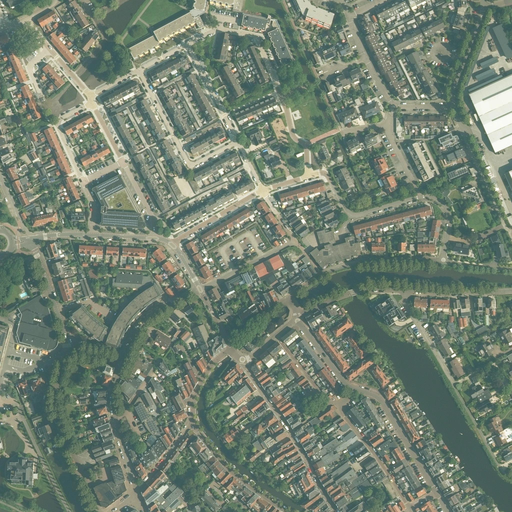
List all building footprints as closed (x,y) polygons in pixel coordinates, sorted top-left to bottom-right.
[(6,0),(10,9),(29,0),(6,0)] [(63,8),(68,5),(70,8),(69,9),(71,12),(79,7),(78,5),(77,5),(75,1),(73,2),(71,0),(70,0),(56,8),(60,15),(63,13),(62,11),(64,10),(63,8)] [(194,0),(193,10),(204,12),(206,0),(194,0)] [(233,10),(239,11),(241,0),(210,0),(210,3),(233,7),(233,10)] [(290,0),(297,13),(298,12),(298,13),(301,11),(302,15),(306,17),(305,19),(305,21),(328,30),(329,30),(335,15),(330,13),(330,12),(327,11),(327,12),(318,9),(318,7),(316,6),(315,7),(311,6),(310,2),(311,2),(309,0),(290,0)] [(403,0),(401,0),(399,2),(404,12),(409,9),(408,6),(407,7),(403,0)] [(415,3),(413,0),(407,0),(408,1),(407,2),(411,8),(416,6),(415,3)] [(404,12),(399,2),(394,4),(399,14),(404,12)] [(466,2),(453,3),(455,7),(457,7),(457,8),(458,8),(457,11),(464,12),(465,8),(466,8),(466,2)] [(399,14),(394,4),(389,6),(394,16),(399,14)] [(394,16),(389,6),(385,8),(389,16),(390,19),(390,18),(394,16)] [(81,11),(79,7),(71,12),(70,12),(73,18),(76,17),(83,13),(82,11),(81,11)] [(389,16),(385,8),(380,11),(384,18),(385,21),(390,19),(389,16)] [(54,11),(48,14),(52,21),(58,18),(54,11)] [(384,18),(380,11),(376,13),(379,21),(384,18)] [(453,15),(451,19),(463,23),(465,17),(464,17),(464,12),(457,11),(457,14),(456,14),(455,16),(453,15)] [(85,17),(82,13),(83,13),(76,17),(79,23),(86,19),(85,17)] [(191,13),(185,15),(190,26),(195,23),(198,28),(204,25),(198,14),(195,13),(192,15),(191,13)] [(48,14),(43,18),(47,24),(52,21),(48,14)] [(185,15),(180,18),(185,28),(190,26),(185,15)] [(267,24),(269,25),(271,19),(267,19),(267,20),(244,15),(241,27),(265,32),(267,24)] [(362,23),(360,24),(362,29),(372,24),(371,22),(369,23),(365,17),(360,19),(362,23)] [(42,28),(47,24),(43,18),(37,21),(42,28)] [(180,18),(174,21),(180,31),(185,28),(180,18)] [(87,22),(86,19),(79,23),(83,29),(90,24),(89,23),(88,23),(87,22)] [(451,19),(451,23),(453,24),(452,25),(453,26),(452,29),(454,29),(453,33),(458,34),(459,31),(460,28),(461,28),(463,23),(451,19)] [(269,33),(268,34),(269,38),(271,37),(271,39),(270,39),(272,43),(273,43),(274,44),(273,45),(274,49),(276,48),(276,50),(275,50),(277,54),(278,54),(279,55),(277,56),(279,60),(280,59),(281,61),(280,61),(282,65),(283,65),(284,66),(288,65),(293,62),(278,29),(280,28),(276,20),(273,20),(272,23),(272,25),(273,28),(274,31),(273,31),(269,33)] [(441,20),(436,22),(440,30),(445,28),(441,20)] [(174,21),(169,24),(174,34),(180,31),(174,21)] [(436,22),(431,25),(435,33),(440,30),(436,22)] [(169,24),(164,27),(169,37),(174,34),(169,24)] [(372,24),(362,29),(365,35),(367,34),(368,36),(368,37),(372,35),(374,34),(372,31),(375,30),(373,26),(372,24)] [(431,25),(426,27),(430,35),(435,33),(431,25)] [(341,26),(336,29),(338,35),(344,32),(344,31),(343,30),(341,26)] [(164,27),(158,30),(164,40),(169,37),(164,27)] [(426,27),(421,30),(425,37),(430,35),(426,27)] [(99,36),(96,34),(97,33),(95,29),(89,33),(87,36),(88,37),(92,40),(94,42),(99,36)] [(153,33),(154,35),(158,43),(159,42),(164,40),(158,30),(153,33)] [(301,30),(300,31),(304,40),(308,38),(306,32),(301,30)] [(419,30),(415,33),(419,41),(423,38),(419,30)] [(414,31),(409,33),(410,35),(414,43),(419,41),(415,33),(414,31)] [(48,38),(52,42),(57,38),(53,33),(48,38)] [(59,40),(61,37),(62,38),(64,36),(62,33),(60,36),(57,38),(52,42),(56,47),(61,42),(59,40)] [(409,33),(405,35),(406,37),(410,45),(414,43),(410,35),(409,33)] [(7,35),(1,37),(4,45),(9,42),(7,35)] [(154,35),(149,38),(155,48),(160,45),(159,42),(158,43),(154,35)] [(368,36),(364,38),(365,41),(364,41),(365,44),(377,38),(376,36),(373,37),(372,35),(368,37),(368,36)] [(92,40),(88,37),(84,42),(90,47),(94,42),(92,40)] [(406,37),(401,39),(405,47),(410,45),(406,37)] [(149,38),(144,41),(149,51),(155,48),(149,38)] [(377,38),(365,44),(367,46),(368,45),(369,48),(376,44),(375,41),(378,40),(377,38)] [(395,39),(389,42),(391,45),(392,44),(396,52),(400,50),(396,42),(395,39)] [(401,39),(396,42),(400,50),(405,47),(401,39)] [(144,41),(139,44),(144,54),(149,51),(144,41)] [(56,47),(59,51),(65,47),(61,42),(56,47)] [(90,47),(84,42),(80,47),(85,52),(90,47)] [(347,42),(342,44),(343,46),(347,55),(350,54),(350,53),(352,52),(347,42)] [(139,44),(133,47),(139,57),(144,54),(139,44)] [(336,46),(334,46),(335,48),(336,52),(337,54),(340,53),(342,57),(344,56),(347,55),(343,46),(342,44),(338,46),(338,47),(337,48),(336,46)] [(376,44),(369,48),(370,50),(369,50),(370,52),(381,47),(380,45),(378,46),(376,44)] [(245,50),(247,55),(255,52),(254,48),(255,47),(255,46),(245,50)] [(327,50),(330,59),(333,58),(333,57),(335,56),(337,54),(336,52),(335,48),(334,46),(331,47),(331,48),(327,50)] [(59,51),(63,56),(69,51),(65,47),(59,51)] [(134,60),(139,57),(133,47),(128,49),(134,60)] [(381,47),(370,52),(371,55),(372,54),(373,57),(381,53),(382,53),(384,52),(383,49),(382,47),(381,47)] [(10,50),(7,51),(9,57),(16,54),(14,48),(12,49),(10,50)] [(326,48),(318,52),(321,58),(324,57),(325,61),(327,60),(330,59),(327,50),(326,48)] [(63,56),(67,60),(72,55),(69,51),(63,56)] [(257,55),(255,52),(247,55),(246,56),(246,57),(247,58),(246,58),(247,59),(247,60),(248,60),(248,61),(249,60),(259,56),(258,54),(257,55)] [(315,54),(310,56),(315,65),(320,63),(318,60),(321,58),(318,52),(315,53),(315,54)] [(408,56),(405,57),(408,62),(410,61),(418,57),(416,52),(408,56)] [(381,53),(373,57),(375,59),(373,60),(375,62),(386,56),(385,54),(382,56),(381,53)] [(16,54),(9,57),(12,62),(18,59),(16,54)] [(76,60),(72,55),(67,60),(71,65),(76,60)] [(249,60),(252,65),(260,62),(258,58),(260,57),(259,56),(249,60)] [(386,56),(375,62),(376,64),(377,64),(378,66),(386,62),(388,61),(387,58),(386,56)] [(183,57),(178,60),(181,67),(182,67),(183,69),(185,68),(183,66),(187,64),(190,63),(188,58),(185,60),(183,57)] [(418,57),(410,61),(412,65),(420,61),(418,57)] [(11,67),(8,68),(8,70),(11,69),(14,68),(21,65),(18,59),(12,62),(13,66),(11,67)] [(178,60),(172,63),(176,70),(181,67),(178,60)] [(420,61),(412,65),(415,70),(423,66),(420,61)] [(252,65),(254,70),(263,66),(263,64),(261,65),(260,62),(252,65)] [(379,68),(378,69),(379,71),(390,65),(389,63),(387,65),(386,62),(378,66),(379,68)] [(172,63),(167,65),(171,73),(176,70),(172,63)] [(21,65),(14,68),(16,73),(23,70),(21,65)] [(40,77),(38,78),(40,80),(42,79),(44,77),(46,74),(52,69),(48,65),(42,70),(45,72),(42,74),(40,77)] [(167,65),(161,68),(165,76),(171,73),(167,65)] [(221,74),(222,75),(231,70),(229,65),(221,69),(223,73),(221,74)] [(390,65),(379,71),(380,73),(381,73),(383,75),(384,74),(390,71),(389,69),(391,68),(390,65)] [(254,70),(256,75),(264,71),(263,68),(264,67),(263,66),(254,70)] [(423,66),(415,70),(417,75),(418,74),(425,71),(425,70),(423,66)] [(161,68),(156,71),(160,79),(161,80),(166,78),(165,76),(161,68)] [(52,69),(46,74),(50,79),(56,74),(52,69)] [(358,79),(359,81),(359,82),(364,80),(359,69),(357,70),(357,69),(354,70),(358,79)] [(17,76),(15,77),(16,79),(18,78),(21,77),(25,75),(23,70),(16,73),(17,76)] [(224,76),(226,79),(234,75),(231,70),(222,75),(223,77),(224,76)] [(348,78),(350,84),(353,82),(354,83),(359,81),(358,79),(354,70),(351,72),(349,73),(351,77),(348,78)] [(390,71),(384,74),(385,77),(384,77),(385,79),(396,74),(395,72),(393,73),(392,70),(390,71)] [(417,75),(415,75),(418,80),(420,79),(429,74),(426,70),(425,70),(425,71),(418,74),(417,75)] [(150,79),(149,79),(150,81),(151,83),(154,82),(160,79),(156,71),(150,74),(152,78),(151,78),(150,79)] [(256,75),(258,80),(268,76),(267,74),(266,75),(264,71),(256,75)] [(53,82),(48,86),(49,88),(60,78),(56,74),(50,79),(53,82)] [(396,74),(385,79),(386,82),(387,81),(388,83),(396,80),(395,77),(397,76),(396,74)] [(420,79),(418,80),(420,84),(423,83),(431,79),(429,74),(420,79)] [(495,154),(511,145),(511,74),(468,94),(495,154)] [(18,78),(16,79),(16,81),(19,80),(21,84),(27,81),(25,75),(21,77),(18,78)] [(193,75),(186,78),(189,84),(196,80),(193,75)] [(226,83),(227,85),(236,80),(234,75),(226,79),(228,82),(226,83)] [(267,78),(268,77),(268,76),(258,80),(260,85),(268,81),(267,78)] [(350,84),(348,78),(345,79),(344,76),(342,77),(341,76),(338,77),(342,86),(343,88),(348,86),(348,85),(350,84)] [(338,90),(343,88),(342,86),(338,77),(335,79),(336,79),(334,80),(335,83),(332,85),(335,90),(335,91),(336,93),(337,95),(340,93),(338,90)] [(60,78),(49,88),(51,90),(54,88),(56,91),(59,89),(65,84),(60,78)] [(431,79),(423,83),(425,88),(433,84),(431,79)] [(196,80),(189,84),(192,90),(199,86),(196,80)] [(229,85),(231,89),(239,84),(236,80),(227,85),(228,86),(229,85)] [(390,86),(388,86),(390,89),(401,83),(403,82),(402,80),(397,82),(396,80),(388,83),(390,86)] [(136,83),(135,82),(129,85),(133,93),(134,92),(135,94),(137,93),(136,91),(139,89),(138,86),(139,85),(137,82),(136,83)] [(335,90),(332,85),(330,86),(328,82),(323,85),(327,94),(332,92),(332,93),(335,91),(335,90)] [(401,83),(390,89),(391,91),(392,90),(393,93),(394,92),(401,89),(399,86),(402,85),(401,83)] [(231,93),(232,94),(241,89),(239,84),(231,89),(233,92),(231,93)] [(433,84),(425,88),(427,92),(435,88),(433,84)] [(23,94),(30,91),(27,85),(21,88),(22,92),(17,94),(17,96),(20,95),(21,95),(23,94)] [(133,93),(129,85),(124,88),(128,96),(133,93)] [(192,90),(190,90),(193,96),(194,95),(202,91),(199,86),(192,90)] [(401,89),(394,92),(397,97),(399,96),(401,99),(404,97),(403,94),(404,94),(403,90),(405,89),(404,87),(401,89)] [(128,96),(124,88),(118,91),(122,98),(128,96)] [(435,88),(427,92),(429,97),(430,97),(431,99),(437,96),(436,94),(437,93),(438,93),(435,88)] [(236,98),(244,94),(241,89),(232,94),(233,96),(234,95),(236,98)] [(170,95),(171,94),(170,92),(169,93),(167,90),(160,93),(163,99),(170,95)] [(23,94),(25,99),(32,96),(30,91),(23,94)] [(122,98),(118,91),(113,94),(117,101),(122,98)] [(202,91),(194,95),(197,101),(204,97),(205,97),(204,95),(202,91)] [(107,97),(111,104),(117,101),(113,94),(107,97)] [(173,101),(170,95),(163,99),(166,104),(172,101),(173,101)] [(25,99),(28,104),(35,101),(32,96),(25,99)] [(111,104),(107,97),(102,100),(106,107),(111,104)] [(204,97),(197,101),(200,106),(204,104),(208,102),(205,97),(204,97)] [(274,97),(269,99),(272,107),(277,105),(274,97)] [(369,106),(373,115),(380,111),(378,107),(381,105),(376,97),(370,100),(371,101),(367,102),(368,104),(369,106)] [(269,99),(264,101),(267,110),(272,107),(269,99)] [(361,103),(359,99),(354,101),(356,104),(357,106),(359,112),(362,111),(365,118),(373,115),(369,106),(368,104),(364,106),(363,103),(360,104),(360,103),(361,103)] [(142,109),(148,105),(145,100),(139,103),(142,109)] [(28,104),(30,110),(37,107),(35,101),(28,104)] [(175,106),(176,106),(173,101),(172,101),(166,104),(169,109),(175,106)] [(264,101),(259,104),(263,112),(267,110),(264,101)] [(204,104),(200,106),(203,112),(204,111),(211,108),(208,102),(204,104)] [(259,104),(254,106),(258,114),(263,112),(259,104)] [(349,107),(350,108),(346,110),(347,112),(351,121),(359,118),(357,113),(359,112),(357,106),(356,104),(349,107)] [(148,105),(142,109),(144,114),(151,111),(148,105)] [(175,106),(169,109),(172,115),(178,111),(180,111),(179,108),(177,109),(176,106),(175,106)] [(258,114),(254,106),(249,108),(253,116),(256,115),(256,116),(258,116),(258,114)] [(32,113),(30,114),(26,115),(27,118),(30,116),(33,115),(39,112),(37,107),(30,110),(32,113)] [(204,111),(203,112),(204,113),(206,117),(214,113),(211,108),(204,111)] [(249,108),(244,110),(248,118),(253,116),(249,108)] [(244,110),(239,112),(243,120),(248,118),(244,110)] [(147,120),(154,116),(151,111),(144,114),(147,120)] [(181,117),(178,111),(172,115),(175,120),(181,117)] [(42,117),(39,112),(33,115),(35,121),(42,117)] [(239,112),(234,115),(238,123),(243,120),(239,112)] [(347,112),(347,113),(344,114),(343,112),(336,115),(339,121),(342,120),(344,124),(351,121),(347,112)] [(206,117),(204,118),(207,125),(213,122),(212,121),(217,119),(214,113),(206,117)] [(123,116),(120,117),(119,114),(112,117),(115,123),(121,120),(122,120),(124,118),(123,116)] [(90,115),(85,118),(88,124),(91,123),(93,126),(94,128),(96,127),(90,115)] [(154,116),(147,120),(150,125),(157,122),(154,116)] [(183,120),(181,117),(175,120),(177,126),(184,122),(186,121),(187,121),(185,119),(183,120)] [(446,119),(446,117),(442,117),(442,129),(444,129),(444,126),(447,126),(452,124),(450,119),(447,119),(446,119)] [(85,118),(80,121),(83,127),(84,127),(88,124),(85,118)] [(124,125),(122,120),(121,120),(115,123),(118,128),(124,125)] [(80,121),(74,123),(78,130),(81,128),(82,132),(83,131),(84,134),(86,133),(85,130),(83,127),(80,121)] [(189,126),(186,121),(184,122),(177,126),(180,131),(187,127),(189,126)] [(157,122),(150,125),(153,130),(160,127),(157,122)] [(74,123),(69,126),(73,133),(78,130),(74,123)] [(121,134),(127,130),(124,125),(118,128),(121,134)] [(69,126),(64,129),(67,136),(73,133),(69,126)] [(160,127),(153,130),(156,136),(163,132),(160,127)] [(189,131),(187,127),(180,131),(183,136),(187,134),(188,135),(193,133),(191,129),(189,131)] [(43,136),(40,137),(41,140),(44,138),(47,137),(54,134),(52,128),(44,131),(46,135),(43,136)] [(216,132),(215,132),(216,133),(216,134),(219,140),(225,137),(224,134),(225,133),(223,130),(222,128),(216,132)] [(262,143),(261,139),(262,138),(263,137),(262,135),(261,135),(260,135),(257,129),(249,133),(252,140),(253,139),(256,146),(262,143)] [(127,130),(121,134),(123,139),(130,136),(127,130)] [(163,132),(156,136),(159,141),(166,138),(163,132)] [(44,138),(41,140),(42,142),(45,141),(48,140),(49,143),(57,139),(54,134),(47,137),(44,138)] [(205,139),(209,146),(214,143),(211,136),(210,134),(208,135),(209,137),(205,139)] [(211,136),(214,143),(219,140),(216,134),(211,136)] [(368,135),(373,146),(382,141),(378,135),(374,137),(373,134),(371,135),(370,134),(368,135)] [(365,149),(365,150),(373,146),(368,135),(365,137),(363,138),(365,142),(362,143),(365,149)] [(442,144),(443,147),(447,145),(448,147),(449,147),(450,147),(455,145),(454,144),(459,142),(457,137),(453,139),(451,135),(439,140),(441,144),(442,144)] [(130,136),(123,139),(126,144),(133,141),(130,136)] [(355,149),(356,151),(361,148),(362,150),(365,149),(362,143),(359,144),(356,138),(354,139),(351,140),(355,149)] [(48,147),(45,148),(46,151),(49,150),(52,148),(59,145),(57,139),(49,143),(46,144),(48,147)] [(204,140),(200,142),(203,149),(204,149),(209,146),(205,139),(204,140)] [(163,149),(170,146),(167,140),(160,144),(163,149)] [(355,149),(351,140),(348,142),(346,143),(348,147),(345,148),(349,154),(353,152),(353,153),(355,152),(355,151),(356,151),(355,149)] [(133,141),(126,144),(129,150),(136,146),(133,141)] [(200,142),(195,145),(198,152),(203,149),(200,142)] [(92,144),(93,147),(99,159),(100,158),(105,156),(101,149),(99,150),(98,148),(97,148),(95,143),(92,144)] [(194,143),(188,146),(193,155),(198,152),(195,145),(194,143)] [(409,153),(419,148),(419,147),(418,145),(417,143),(408,147),(407,148),(408,149),(409,152),(409,153)] [(11,154),(9,150),(11,150),(9,144),(7,145),(0,147),(0,151),(1,153),(0,152),(0,156),(1,157),(1,158),(2,158),(11,154)] [(52,148),(49,150),(50,152),(53,151),(54,154),(62,151),(59,145),(52,148)] [(323,161),(329,158),(324,145),(318,148),(323,161)] [(107,146),(101,149),(105,156),(110,153),(107,146)] [(129,150),(132,155),(139,152),(136,146),(129,150)] [(170,146),(163,149),(166,155),(173,151),(170,146)] [(93,150),(90,151),(91,154),(91,155),(94,161),(99,159),(93,147),(92,147),(93,150)] [(412,157),(422,153),(421,152),(420,150),(419,148),(409,153),(410,154),(412,157)] [(38,159),(34,152),(36,151),(34,149),(27,153),(32,162),(38,159)] [(462,158),(465,156),(463,151),(460,153),(459,151),(459,150),(454,152),(455,153),(447,156),(448,158),(445,159),(448,164),(456,161),(455,160),(457,159),(458,160),(462,158)] [(62,151),(54,154),(57,160),(64,156),(62,151)] [(173,151),(166,155),(169,160),(175,157),(173,151)] [(84,158),(80,160),(84,167),(89,164),(86,157),(84,155),(83,152),(81,153),(84,158)] [(268,152),(263,154),(265,159),(266,159),(268,162),(270,162),(273,168),(282,164),(279,157),(275,159),(273,156),(270,157),(268,152)] [(2,158),(2,159),(1,159),(3,164),(5,163),(7,166),(16,160),(15,158),(14,159),(13,158),(11,153),(11,154),(2,158)] [(236,153),(230,156),(234,163),(240,160),(236,153)] [(414,162),(424,157),(423,155),(422,153),(412,157),(413,159),(414,162)] [(140,154),(133,158),(136,163),(143,160),(140,154)] [(86,157),(89,164),(94,161),(91,155),(86,157)] [(54,161),(51,162),(52,165),(55,164),(58,163),(59,165),(67,162),(64,156),(57,160),(54,161)] [(229,166),(228,166),(229,167),(232,166),(231,164),(234,163),(230,156),(225,159),(229,166)] [(378,156),(372,159),(373,161),(372,162),(375,168),(386,163),(383,159),(382,157),(379,158),(378,156)] [(175,157),(169,160),(172,165),(178,162),(175,157)] [(417,167),(426,162),(425,159),(424,157),(414,162),(415,164),(416,167),(417,167)] [(226,167),(228,166),(229,166),(225,159),(220,161),(223,168),(224,170),(227,169),(226,167)] [(143,160),(136,163),(139,169),(146,165),(143,160)] [(218,171),(223,168),(220,161),(214,164),(218,171)] [(67,162),(59,165),(62,171),(69,168),(67,162)] [(175,171),(181,167),(178,162),(172,165),(175,171)] [(419,172),(429,167),(428,164),(426,162),(417,167),(418,169),(419,172)] [(386,163),(375,168),(379,176),(389,171),(387,168),(388,168),(386,163)] [(218,171),(214,164),(209,167),(212,174),(214,177),(219,174),(218,171)] [(14,170),(13,168),(6,171),(8,176),(20,171),(22,170),(27,168),(25,165),(20,167),(20,168),(19,169),(19,168),(14,170)] [(146,165),(139,169),(142,174),(148,171),(146,165)] [(468,172),(466,166),(447,174),(450,180),(468,172)] [(181,167),(175,171),(177,176),(184,173),(181,167)] [(203,170),(207,177),(212,174),(209,167),(204,170),(203,170)] [(421,177),(431,172),(430,169),(429,167),(419,172),(420,174),(421,177)] [(69,168),(62,171),(65,177),(72,174),(69,168)] [(349,177),(345,168),(341,170),(341,169),(340,169),(339,169),(339,170),(339,171),(336,173),(338,178),(337,179),(336,180),(337,182),(338,182),(340,181),(342,181),(347,178),(349,177)] [(20,171),(8,176),(11,182),(18,179),(18,178),(17,175),(23,172),(22,170),(20,171)] [(207,177),(203,170),(198,173),(202,180),(204,179),(207,177)] [(148,171),(142,174),(145,179),(151,176),(153,175),(152,173),(150,174),(148,171)] [(424,182),(434,177),(432,174),(431,172),(421,177),(423,179),(424,182)] [(202,180),(198,173),(193,176),(193,177),(195,179),(196,182),(196,183),(202,180)] [(381,179),(377,181),(380,187),(384,186),(394,181),(392,176),(392,177),(390,174),(380,179),(381,179)] [(120,175),(93,189),(103,207),(102,207),(101,214),(103,214),(102,226),(124,228),(138,229),(143,229),(144,229),(145,228),(145,227),(146,226),(145,225),(141,217),(140,217),(139,216),(140,215),(120,175)] [(151,176),(145,179),(148,185),(154,181),(154,182),(155,181),(157,180),(154,175),(153,175),(151,176)] [(73,182),(70,177),(64,180),(66,185),(73,182)] [(342,181),(340,181),(344,190),(353,185),(349,177),(342,181)] [(246,185),(249,190),(254,187),(250,178),(244,181),(245,183),(246,185)] [(19,181),(12,184),(14,189),(22,186),(19,180),(19,181)] [(154,181),(148,185),(150,190),(157,187),(154,182),(154,181)] [(394,181),(384,186),(388,194),(398,189),(396,186),(397,185),(394,181)] [(66,185),(68,191),(75,188),(73,182),(66,185)] [(22,186),(14,189),(17,195),(24,191),(26,190),(25,187),(28,186),(27,183),(24,185),(23,185),(22,186)] [(245,183),(240,186),(239,186),(243,193),(249,190),(246,185),(245,183)] [(237,186),(238,187),(234,189),(238,196),(243,193),(239,186),(240,186),(239,184),(237,186)] [(469,189),(468,185),(461,188),(462,193),(466,191),(467,193),(467,194),(474,197),(476,201),(479,200),(477,195),(478,195),(475,189),(474,189),(473,187),(469,189)] [(157,187),(150,190),(153,196),(160,192),(163,191),(161,189),(159,190),(157,187)] [(64,197),(65,199),(77,193),(75,188),(68,191),(70,194),(64,197)] [(160,192),(153,196),(156,201),(163,197),(163,198),(165,197),(163,194),(162,192),(162,191),(163,191),(160,192)] [(225,194),(229,201),(235,198),(231,191),(225,194)] [(25,193),(18,197),(20,202),(25,200),(28,199),(30,197),(30,198),(33,196),(32,194),(27,193),(25,193)] [(66,201),(72,199),(73,202),(80,199),(77,193),(65,199),(66,201)] [(220,197),(224,204),(229,201),(225,194),(225,193),(223,194),(223,195),(220,197)] [(219,195),(214,198),(215,200),(218,207),(224,204),(220,197),(219,195)] [(25,200),(20,202),(23,208),(30,204),(29,201),(34,199),(33,196),(30,198),(30,197),(28,199),(25,200)] [(163,197),(156,201),(159,206),(166,203),(168,201),(167,199),(165,201),(163,198),(163,197)] [(328,199),(316,205),(318,208),(320,213),(322,212),(331,208),(331,207),(328,203),(330,202),(329,199),(328,199)] [(209,203),(213,209),(218,207),(215,200),(209,203)] [(85,212),(80,201),(63,208),(67,215),(71,215),(72,222),(85,221),(85,213),(85,212)] [(166,203),(159,206),(162,212),(169,208),(171,207),(168,201),(166,203)] [(204,206),(208,212),(213,209),(209,203),(209,201),(208,201),(206,202),(207,204),(204,206)] [(257,206),(260,210),(266,206),(263,201),(257,206)] [(32,209),(34,217),(31,218),(33,227),(39,225),(37,217),(38,217),(37,214),(36,212),(37,212),(36,209),(36,208),(33,204),(25,208),(27,212),(32,209)] [(48,208),(48,209),(51,223),(58,221),(56,213),(53,213),(51,205),(48,206),(48,208)] [(204,206),(199,208),(202,215),(204,214),(208,212),(204,206)] [(270,211),(266,206),(260,210),(263,215),(270,211)] [(322,212),(320,213),(322,216),(324,215),(326,219),(334,215),(332,211),(334,210),(333,206),(331,207),(331,208),(322,212)] [(199,208),(193,211),(197,218),(202,215),(199,208)] [(250,208),(245,211),(249,217),(254,214),(251,209),(250,208)] [(298,218),(296,214),(298,213),(296,209),(291,213),(289,211),(283,213),(284,214),(286,217),(284,218),(286,220),(288,219),(291,223),(298,218)] [(193,211),(188,214),(192,221),(197,218),(193,211)] [(245,211),(240,214),(244,220),(249,217),(245,211)] [(265,217),(268,222),(274,218),(271,213),(265,217)] [(183,217),(186,224),(192,221),(188,214),(183,217)] [(240,214),(235,217),(239,223),(244,220),(240,214)] [(326,219),(324,220),(325,224),(328,223),(330,227),(331,229),(333,227),(334,229),(337,227),(338,225),(337,224),(338,223),(336,218),(338,217),(336,214),(334,215),(326,219)] [(397,215),(391,217),(393,225),(395,224),(396,227),(397,227),(397,229),(400,228),(399,223),(397,215)] [(181,218),(177,220),(181,227),(186,224),(183,217),(182,216),(180,217),(181,218)] [(304,225),(301,221),(303,220),(301,216),(298,218),(291,223),(289,225),(291,227),(293,226),(296,230),(304,225)] [(235,217),(230,220),(234,226),(239,223),(235,217)] [(170,224),(169,224),(171,228),(171,229),(172,229),(173,230),(174,229),(175,229),(175,230),(181,227),(177,220),(176,218),(169,222),(170,224)] [(271,227),(277,223),(274,218),(268,222),(271,227)] [(230,220),(225,223),(229,229),(234,226),(230,220)] [(225,223),(220,226),(224,232),(225,233),(227,232),(226,231),(229,229),(225,223)] [(296,230),(294,232),(296,234),(297,234),(298,235),(299,234),(301,238),(302,237),(303,238),(308,235),(307,234),(310,232),(307,227),(308,227),(306,223),(304,225),(296,230)] [(273,229),(276,234),(282,230),(279,225),(273,229)] [(220,226),(215,229),(219,235),(224,232),(220,226)] [(215,229),(210,232),(214,238),(219,235),(215,229)] [(279,239),(285,235),(282,230),(276,234),(279,239)] [(210,232),(205,235),(209,241),(214,238),(210,232)] [(204,235),(200,238),(203,242),(204,244),(207,242),(209,241),(205,235),(204,235)] [(497,235),(490,238),(493,243),(496,242),(498,246),(497,246),(494,247),(495,251),(497,251),(498,258),(504,257),(505,257),(505,256),(508,256),(507,251),(504,251),(502,245),(501,245),(499,240),(497,235)] [(320,253),(317,249),(311,254),(321,267),(327,263),(328,264),(351,257),(350,256),(357,254),(357,251),(361,250),(359,243),(355,244),(353,237),(345,239),(347,244),(332,249),(331,247),(333,247),(332,245),(328,246),(323,247),(323,248),(324,248),(325,251),(323,251),(320,253)] [(437,239),(433,238),(433,242),(429,242),(429,245),(429,252),(435,252),(435,245),(436,242),(437,242),(437,239)] [(49,248),(47,249),(48,253),(55,251),(57,251),(56,247),(60,246),(61,244),(60,242),(57,244),(57,242),(55,243),(55,244),(49,246),(49,248)] [(189,251),(195,247),(192,242),(191,242),(186,245),(189,251)] [(468,255),(470,246),(455,244),(453,252),(459,253),(459,254),(468,255)] [(195,247),(189,251),(192,256),(198,252),(195,247)] [(55,251),(48,253),(50,259),(59,256),(60,259),(63,258),(66,257),(65,254),(63,255),(62,252),(61,249),(57,251),(55,251)] [(159,256),(163,254),(159,249),(153,254),(156,258),(159,256)] [(287,250),(279,255),(280,257),(279,257),(281,261),(285,266),(286,269),(288,272),(290,274),(294,271),(295,270),(292,265),(289,260),(287,258),(287,257),(285,259),(283,255),(288,253),(287,250)] [(159,256),(156,258),(160,263),(166,258),(163,254),(159,256)] [(196,263),(202,259),(199,254),(193,257),(196,263)] [(278,255),(254,268),(254,269),(259,277),(259,278),(278,269),(285,266),(281,261),(279,257),(278,255)] [(61,262),(52,265),(54,271),(64,267),(66,267),(65,265),(66,264),(65,261),(68,260),(67,257),(66,257),(63,258),(60,259),(61,262)] [(306,257),(302,260),(305,265),(308,269),(313,276),(317,273),(312,266),(312,265),(306,257)] [(202,259),(196,263),(199,268),(204,265),(205,264),(204,262),(202,259)] [(166,271),(172,266),(169,262),(162,266),(166,271)] [(305,265),(299,269),(302,273),(307,280),(313,276),(308,269),(305,265)] [(172,266),(166,271),(169,276),(176,271),(172,266)] [(200,270),(203,275),(209,271),(206,266),(204,267),(200,270)] [(64,267),(54,271),(56,276),(60,275),(62,280),(74,275),(72,269),(66,271),(65,269),(64,267)] [(254,269),(248,272),(253,281),(259,278),(259,277),(254,269)] [(278,269),(259,278),(261,282),(265,280),(268,285),(269,285),(271,287),(278,282),(277,282),(274,275),(280,272),(278,269)] [(295,270),(294,271),(298,276),(303,283),(307,280),(302,273),(301,274),(300,275),(298,273),(299,273),(297,270),(296,269),(296,270),(295,270)] [(96,275),(98,275),(99,271),(90,270),(88,273),(91,281),(96,279),(95,277),(93,276),(94,274),(96,275)] [(206,280),(212,276),(209,271),(203,275),(204,276),(206,280)] [(244,274),(241,275),(244,280),(246,284),(246,285),(249,284),(252,283),(253,282),(253,281),(248,272),(246,273),(246,274),(245,275),(244,274)] [(112,325),(111,327),(110,330),(107,328),(100,323),(93,318),(88,313),(82,306),(74,312),(74,311),(69,312),(69,313),(70,312),(70,315),(70,316),(76,324),(77,323),(84,329),(91,335),(90,336),(99,342),(100,340),(105,343),(104,344),(118,348),(121,340),(125,333),(126,333),(130,325),(134,318),(140,312),(141,313),(147,307),(147,306),(154,302),(161,297),(160,296),(164,293),(156,283),(154,284),(151,279),(150,276),(148,276),(148,277),(143,277),(143,274),(142,276),(136,275),(136,274),(134,274),(134,275),(128,275),(128,273),(125,273),(125,275),(119,274),(119,273),(117,273),(116,279),(113,279),(112,286),(116,286),(116,287),(118,288),(119,288),(121,287),(121,286),(125,287),(125,288),(126,288),(127,288),(129,288),(129,287),(133,287),(133,288),(135,289),(136,289),(138,288),(141,288),(141,292),(137,295),(130,302),(123,309),(120,313),(117,317),(112,325)] [(292,274),(291,275),(291,276),(298,287),(303,283),(298,276),(296,278),(292,274)] [(175,284),(181,279),(178,275),(172,279),(175,284)] [(241,275),(228,282),(231,286),(232,286),(239,283),(241,286),(246,284),(244,280),(241,275)] [(289,277),(291,280),(291,281),(289,282),(294,289),(298,287),(291,276),(291,275),(289,277)] [(24,280),(27,286),(28,289),(31,288),(31,289),(37,286),(34,280),(35,279),(34,278),(33,277),(24,280)] [(66,280),(58,282),(60,288),(65,286),(72,284),(72,283),(71,281),(70,278),(66,280)] [(185,284),(181,279),(175,284),(174,285),(179,292),(184,288),(182,286),(185,284)] [(282,283),(281,283),(283,287),(283,286),(288,293),(292,290),(287,284),(286,285),(286,284),(285,283),(286,282),(285,281),(284,282),(282,283)] [(219,294),(221,297),(220,298),(223,302),(223,301),(223,302),(224,304),(228,302),(226,300),(227,299),(225,295),(234,290),(233,288),(232,286),(231,286),(228,282),(222,285),(225,292),(220,295),(219,294)] [(279,284),(277,286),(278,287),(277,288),(278,290),(279,290),(283,296),(288,293),(283,286),(283,287),(281,283),(279,284)] [(65,286),(60,288),(61,293),(64,292),(70,290),(69,287),(73,286),(72,284),(65,286)] [(216,288),(209,292),(214,301),(220,298),(221,297),(219,294),(216,288)] [(174,296),(169,289),(166,291),(171,299),(174,296)] [(267,295),(272,305),(277,301),(272,291),(268,293),(266,289),(265,290),(266,293),(267,295)] [(246,293),(251,303),(254,300),(250,291),(246,293)] [(260,296),(263,302),(267,310),(272,305),(267,295),(266,293),(260,296)] [(71,295),(63,298),(65,303),(72,300),(73,300),(73,301),(76,300),(74,294),(71,295)] [(58,339),(46,300),(44,300),(41,295),(38,297),(33,300),(18,309),(21,313),(18,315),(20,320),(17,333),(20,343),(31,346),(31,347),(41,350),(42,349),(43,350),(44,350),(45,351),(46,351),(47,351),(48,351),(49,351),(50,351),(52,351),(53,350),(54,350),(54,349),(55,349),(56,348),(57,347),(57,346),(57,345),(58,345),(58,344),(58,343),(58,342),(58,341),(58,340),(58,339)] [(260,298),(254,300),(255,303),(259,301),(264,312),(267,310),(263,302),(262,302),(260,298)] [(396,307),(390,298),(385,301),(385,302),(381,304),(375,307),(381,316),(382,315),(389,326),(395,323),(399,320),(405,317),(399,308),(397,309),(395,307),(396,307)] [(249,309),(256,318),(260,315),(255,306),(257,305),(255,303),(254,300),(251,303),(250,303),(251,305),(252,306),(249,309)] [(469,312),(469,309),(469,300),(461,300),(462,303),(460,304),(461,313),(469,312)] [(475,312),(482,312),(482,300),(474,300),(475,312)] [(259,301),(255,303),(257,305),(258,305),(259,306),(258,307),(262,314),(264,312),(259,301)] [(223,313),(218,315),(221,320),(226,318),(230,316),(228,311),(224,304),(223,302),(218,304),(223,313)] [(182,311),(187,315),(193,312),(190,306),(189,306),(182,311)] [(324,320),(326,323),(332,320),(331,318),(337,314),(335,311),(333,312),(330,306),(323,310),(326,314),(322,315),(322,316),(324,320)] [(256,318),(249,309),(239,316),(245,327),(256,318)] [(230,316),(226,318),(227,321),(232,319),(232,318),(234,317),(234,316),(231,310),(228,311),(230,316)] [(322,316),(322,315),(319,311),(312,315),(316,321),(320,319),(322,322),(324,320),(322,316)] [(316,321),(312,315),(305,319),(311,328),(314,326),(312,323),(316,321)] [(347,318),(345,320),(343,321),(348,328),(349,327),(349,328),(350,327),(352,326),(351,326),(353,325),(347,318)] [(341,323),(339,325),(344,331),(347,330),(347,329),(348,328),(343,321),(341,323)] [(0,368),(2,361),(4,353),(7,340),(8,338),(10,328),(9,328),(7,327),(2,326),(0,325),(0,324),(0,368)] [(337,326),(335,327),(340,334),(341,333),(341,334),(342,333),(344,331),(339,325),(338,326),(337,326)] [(438,340),(445,336),(443,332),(441,333),(436,325),(429,328),(434,337),(436,336),(438,340)] [(208,343),(211,341),(209,337),(204,326),(193,330),(199,344),(204,353),(205,353),(210,362),(213,358),(213,357),(210,350),(211,348),(208,343)] [(339,335),(340,334),(335,327),(333,329),(331,331),(336,337),(337,337),(339,336),(339,335)] [(320,328),(313,332),(315,334),(314,334),(315,334),(314,335),(316,337),(323,332),(322,330),(320,328)] [(177,329),(172,335),(176,338),(177,336),(181,332),(180,331),(177,329)] [(293,330),(287,334),(291,339),(291,340),(297,335),(293,329),(293,330)] [(190,334),(186,330),(179,337),(183,341),(190,334)] [(508,343),(511,341),(511,340),(509,336),(511,335),(509,330),(507,331),(506,331),(499,335),(505,344),(507,342),(508,343)] [(171,341),(172,340),(157,331),(155,335),(158,336),(155,341),(166,348),(171,341)] [(323,332),(316,337),(318,340),(318,339),(319,340),(320,341),(326,336),(325,334),(324,334),(323,332)] [(282,338),(281,339),(286,344),(291,340),(291,339),(287,334),(282,338)] [(348,341),(349,343),(355,338),(354,336),(353,336),(352,334),(347,338),(345,339),(344,340),(346,342),(348,341)] [(210,350),(213,357),(227,346),(221,336),(219,337),(218,336),(211,341),(208,343),(211,348),(210,350)] [(326,336),(320,341),(321,342),(320,342),(321,342),(320,342),(323,345),(329,340),(328,338),(326,336)] [(349,346),(351,348),(358,343),(357,341),(357,340),(355,338),(349,343),(351,345),(349,346)] [(448,356),(452,354),(445,343),(447,342),(445,339),(437,343),(439,346),(438,346),(441,352),(442,352),(446,358),(448,357),(448,356)] [(245,346),(251,353),(258,347),(252,340),(250,342),(245,346)] [(303,341),(298,344),(302,349),(308,345),(304,340),(303,341)] [(329,340),(323,345),(324,348),(325,348),(326,348),(325,349),(324,349),(325,350),(326,351),(334,345),(333,344),(333,343),(332,344),(331,341),(330,342),(329,340)] [(277,343),(272,346),(277,353),(278,353),(281,351),(280,350),(282,349),(282,348),(277,342),(277,343)] [(354,349),(355,351),(361,346),(360,344),(359,344),(358,343),(351,348),(352,350),(354,349)] [(490,353),(494,350),(490,343),(486,346),(485,345),(484,344),(480,347),(481,348),(480,348),(481,349),(477,351),(481,358),(485,356),(486,358),(491,355),(490,353)] [(308,345),(302,349),(305,352),(303,353),(305,355),(306,354),(306,355),(312,351),(308,345)] [(334,345),(326,351),(327,353),(328,353),(329,352),(329,353),(329,354),(331,357),(338,352),(336,350),(337,349),(335,347),(334,346),(334,345)] [(272,346),(268,350),(273,356),(275,355),(275,356),(278,353),(277,353),(272,346)] [(355,354),(357,356),(364,351),(363,349),(363,348),(361,346),(355,351),(357,353),(355,354)] [(312,351),(306,355),(311,360),(316,356),(312,351)] [(365,352),(364,351),(357,356),(358,358),(360,357),(361,359),(367,354),(366,352),(365,352)] [(269,369),(270,368),(269,368),(275,363),(272,359),(266,352),(259,357),(261,359),(264,363),(269,369)] [(338,352),(331,357),(333,359),(334,359),(335,361),(341,356),(339,353),(338,352)] [(287,354),(280,360),(279,360),(279,361),(281,363),(289,357),(288,356),(287,354)] [(365,357),(367,359),(363,362),(368,367),(374,363),(368,355),(365,357)] [(200,360),(205,369),(208,365),(204,359),(202,356),(200,357),(201,359),(200,360)] [(316,356),(311,360),(315,365),(320,361),(316,356)] [(341,356),(335,361),(335,362),(337,365),(344,360),(342,358),(343,357),(341,356)] [(282,365),(290,359),(289,357),(281,363),(282,365)] [(205,369),(200,360),(198,362),(196,358),(194,359),(203,374),(204,372),(205,369)] [(264,363),(261,359),(258,361),(253,364),(251,366),(252,367),(250,368),(256,377),(262,373),(257,366),(260,364),(261,365),(264,363)] [(288,367),(293,363),(290,359),(282,365),(280,367),(283,370),(288,367)] [(145,371),(146,369),(150,363),(146,361),(144,364),(138,360),(134,365),(133,364),(130,372),(129,373),(134,375),(134,374),(139,367),(145,370),(145,371)] [(158,366),(159,367),(158,367),(164,373),(168,376),(170,375),(169,372),(170,371),(168,369),(163,360),(160,364),(158,366)] [(344,360),(337,365),(339,367),(340,367),(341,369),(347,364),(345,361),(344,360)] [(462,372),(456,360),(450,363),(453,368),(451,369),(455,376),(456,375),(458,378),(465,374),(464,371),(462,372)] [(320,361),(315,365),(319,371),(324,367),(320,361)] [(188,375),(194,389),(198,382),(189,362),(183,365),(188,375)] [(361,363),(362,364),(358,367),(361,371),(365,369),(368,367),(363,362),(361,363)] [(293,363),(288,367),(291,372),(297,368),(293,363)] [(234,381),(236,380),(244,373),(244,372),(238,364),(232,369),(232,368),(226,373),(223,377),(223,379),(229,385),(234,381)] [(341,369),(341,370),(343,372),(346,370),(350,368),(348,366),(349,365),(347,364),(341,369)] [(107,375),(112,377),(114,372),(115,368),(106,365),(103,373),(107,375)] [(377,365),(369,371),(370,372),(371,371),(371,372),(373,375),(380,370),(379,368),(377,365)] [(354,370),(353,369),(351,371),(355,376),(358,375),(357,374),(361,371),(358,367),(354,370)] [(270,368),(269,369),(256,378),(259,382),(263,379),(268,375),(267,373),(271,370),(270,368)] [(297,368),(291,372),(297,379),(302,375),(297,368)] [(318,374),(321,377),(328,372),(325,368),(318,374)] [(380,370),(373,375),(376,379),(383,373),(382,371),(381,371),(380,370)] [(348,373),(347,371),(344,373),(349,381),(355,376),(351,371),(348,373)] [(321,377),(323,381),(330,376),(328,372),(321,377)] [(248,378),(244,373),(236,380),(234,382),(238,387),(240,385),(241,387),(244,384),(243,382),(248,378)] [(383,373),(376,379),(379,383),(386,378),(385,376),(383,373)] [(112,377),(107,375),(107,377),(105,376),(104,376),(102,380),(103,381),(102,385),(101,388),(105,389),(106,386),(108,387),(112,377)] [(188,375),(184,377),(185,379),(192,393),(194,389),(188,375)] [(274,377),(273,375),(270,377),(268,375),(263,379),(259,382),(262,386),(274,377)] [(134,382),(135,381),(128,376),(126,380),(126,381),(127,381),(129,383),(132,386),(134,382)] [(274,377),(262,386),(265,391),(273,385),(271,382),(274,380),(277,378),(275,376),(274,377)] [(323,381),(326,385),(333,379),(330,376),(323,381)] [(291,392),(291,393),(297,388),(300,385),(306,380),(304,377),(288,389),(291,392)] [(151,387),(148,389),(151,394),(155,392),(157,396),(161,403),(161,404),(165,402),(158,389),(157,387),(156,384),(155,383),(152,378),(148,383),(149,383),(151,387)] [(182,381),(181,378),(175,382),(184,400),(189,398),(189,397),(182,381)] [(243,382),(244,384),(248,388),(252,394),(257,390),(253,385),(248,378),(243,382)] [(386,378),(379,383),(381,385),(381,386),(382,385),(383,386),(381,387),(383,388),(383,389),(386,386),(385,384),(386,384),(389,381),(388,379),(387,379),(386,378)] [(27,385),(25,379),(18,382),(23,396),(28,394),(25,386),(27,385)] [(32,382),(33,384),(31,385),(34,393),(35,392),(36,393),(37,394),(39,393),(40,392),(44,391),(41,382),(40,382),(39,379),(32,382)] [(185,379),(182,381),(189,397),(192,393),(185,379)] [(326,385),(329,388),(336,383),(333,379),(326,385)] [(307,381),(306,380),(300,385),(304,390),(311,385),(307,381)] [(132,386),(129,383),(128,384),(125,382),(124,384),(121,381),(119,384),(120,387),(119,389),(123,392),(128,402),(137,391),(132,386)] [(276,383),(273,386),(266,391),(269,395),(277,389),(279,387),(276,383)] [(329,388),(332,392),(339,387),(336,383),(329,388)] [(235,392),(230,396),(227,399),(231,404),(234,401),(238,405),(252,394),(248,388),(244,384),(241,387),(235,392)] [(277,396),(284,391),(286,389),(283,385),(279,387),(277,389),(269,395),(272,399),(277,396)] [(472,390),(469,392),(469,393),(469,392),(474,399),(473,400),(477,398),(478,400),(482,397),(490,393),(488,389),(483,392),(480,386),(481,386),(480,385),(477,388),(476,386),(472,388),(472,390)] [(384,391),(383,392),(383,393),(383,394),(385,396),(392,391),(390,389),(391,389),(389,387),(388,388),(387,386),(383,389),(384,391)] [(332,392),(334,395),(341,390),(339,387),(332,392)] [(277,396),(272,399),(275,404),(278,401),(283,398),(282,398),(281,396),(285,393),(284,391),(277,396)] [(392,391),(385,396),(387,399),(388,399),(389,400),(395,395),(393,393),(392,391)] [(144,394),(141,396),(141,397),(147,408),(149,407),(152,406),(153,405),(147,393),(144,394)] [(480,403),(476,405),(476,406),(477,405),(481,412),(481,413),(485,411),(485,412),(490,410),(489,408),(492,406),(490,403),(491,403),(489,400),(491,398),(493,397),(490,393),(482,397),(478,400),(480,403)] [(173,397),(171,398),(174,403),(177,409),(185,404),(183,400),(179,394),(173,397)] [(292,399),(290,397),(288,394),(282,398),(283,398),(278,401),(275,404),(278,408),(287,402),(287,401),(292,399)] [(98,398),(95,398),(96,405),(97,405),(98,407),(100,406),(100,405),(105,404),(107,404),(106,397),(98,398)] [(136,402),(134,405),(135,405),(136,407),(135,408),(142,423),(145,421),(146,424),(144,425),(146,427),(147,429),(149,431),(151,433),(153,435),(152,436),(151,436),(146,441),(147,442),(146,443),(150,449),(140,455),(145,465),(144,466),(145,467),(146,466),(146,467),(159,460),(166,452),(169,448),(167,445),(163,440),(163,439),(162,436),(160,433),(154,422),(153,420),(152,418),(151,416),(150,416),(149,417),(148,414),(149,414),(150,413),(147,408),(141,397),(140,398),(139,397),(136,402)] [(266,403),(263,398),(250,408),(254,413),(266,403)] [(361,402),(355,407),(356,408),(358,407),(361,406),(360,405),(362,403),(363,404),(365,408),(372,404),(368,398),(367,398),(365,399),(363,400),(361,401),(361,402)] [(389,403),(392,408),(399,404),(401,402),(399,398),(396,399),(389,403)] [(39,399),(27,403),(29,409),(41,404),(39,399)] [(281,412),(292,405),(289,401),(287,402),(278,408),(281,412)] [(399,404),(392,408),(395,413),(402,409),(404,407),(405,407),(408,405),(408,404),(404,406),(403,405),(401,402),(399,404)] [(262,415),(262,414),(270,408),(266,403),(254,413),(256,416),(258,416),(259,417),(262,415)] [(292,405),(281,412),(285,417),(293,412),(293,413),(297,410),(302,406),(300,403),(294,408),(292,405)] [(41,404),(29,409),(31,414),(43,410),(41,404)] [(172,406),(169,408),(169,409),(171,413),(171,414),(171,413),(174,412),(175,412),(175,414),(176,414),(179,412),(180,412),(183,419),(188,417),(184,410),(187,408),(186,406),(185,404),(177,409),(178,410),(176,411),(173,406),(172,406)] [(365,408),(363,409),(364,411),(366,409),(368,413),(375,409),(372,404),(365,408)] [(320,415),(317,416),(321,421),(327,416),(335,411),(336,409),(334,406),(331,407),(324,412),(320,415)] [(105,407),(97,410),(98,412),(100,416),(102,416),(106,414),(107,414),(108,413),(106,409),(107,409),(106,407),(105,407)] [(360,429),(367,424),(358,412),(354,408),(347,413),(360,429)] [(370,416),(365,419),(366,422),(369,421),(372,419),(372,418),(378,414),(375,409),(368,413),(370,416)] [(402,409),(395,413),(398,418),(404,414),(402,409)] [(253,430),(250,432),(255,438),(256,437),(256,438),(267,429),(270,427),(278,421),(278,420),(274,414),(272,411),(266,416),(267,417),(268,418),(253,430)] [(327,416),(329,420),(332,418),(334,420),(332,421),(332,422),(335,420),(340,416),(335,411),(327,416)] [(171,413),(171,414),(172,416),(174,419),(176,423),(183,419),(180,412),(179,412),(176,414),(175,414),(175,412),(174,412),(171,413)] [(33,422),(44,417),(42,413),(31,418),(33,422)] [(238,417),(233,420),(235,422),(245,415),(243,413),(238,417)] [(103,417),(94,421),(95,425),(94,425),(95,428),(104,424),(109,423),(108,421),(109,420),(107,416),(106,414),(102,416),(103,417)] [(372,419),(375,425),(376,425),(382,421),(378,414),(372,418),(372,419)] [(404,414),(398,418),(401,422),(407,419),(404,414)] [(293,429),(302,423),(297,417),(293,420),(290,415),(286,419),(293,429)] [(317,416),(309,422),(313,426),(313,427),(314,427),(321,422),(321,421),(317,416)] [(492,424),(488,426),(492,433),(495,430),(497,434),(503,431),(501,426),(499,427),(495,421),(494,418),(490,420),(492,424)] [(172,427),(169,429),(171,432),(173,437),(175,440),(177,436),(180,432),(176,423),(174,419),(170,422),(172,427)] [(346,423),(342,419),(337,423),(340,427),(341,427),(346,423)] [(407,419),(401,422),(404,427),(410,424),(407,419)] [(270,427),(267,429),(268,430),(269,432),(273,430),(274,430),(280,427),(279,426),(281,424),(278,421),(270,427)] [(95,428),(97,434),(97,433),(106,430),(111,428),(109,422),(109,423),(104,424),(95,428)] [(346,423),(341,427),(345,432),(350,428),(346,423)] [(410,424),(404,427),(407,432),(415,427),(412,423),(410,424)] [(269,432),(271,436),(275,434),(283,428),(281,424),(279,426),(280,427),(274,430),(273,430),(269,432)] [(42,428),(38,429),(41,436),(44,435),(45,434),(50,432),(52,432),(49,425),(42,428)] [(165,429),(164,430),(166,434),(168,438),(170,441),(172,444),(175,440),(173,437),(171,432),(169,429),(167,426),(167,425),(164,427),(165,429)] [(305,425),(294,432),(294,433),(296,436),(304,431),(303,430),(307,428),(305,425)] [(308,432),(298,438),(301,444),(311,437),(315,434),(313,432),(312,431),(313,431),(314,430),(314,429),(314,428),(314,427),(313,427),(313,426),(311,428),(307,430),(308,432)] [(415,427),(407,432),(410,437),(418,432),(415,427)] [(499,437),(495,439),(499,446),(505,443),(506,444),(510,442),(511,440),(511,436),(510,433),(511,432),(511,429),(510,427),(503,431),(497,434),(499,437)] [(97,434),(99,441),(103,439),(104,442),(110,440),(111,440),(114,439),(111,428),(106,430),(97,433),(97,434)] [(160,433),(162,436),(163,439),(163,440),(167,445),(169,448),(172,444),(170,441),(168,438),(166,434),(164,430),(163,428),(161,429),(162,431),(162,432),(160,433)] [(229,443),(240,435),(235,428),(223,436),(229,443)] [(268,438),(264,442),(268,448),(273,445),(278,442),(288,436),(283,428),(275,434),(271,436),(268,438)] [(304,431),(296,436),(298,438),(308,432),(307,430),(306,429),(304,431)] [(370,442),(380,436),(378,432),(379,432),(378,429),(369,435),(370,437),(368,439),(370,442)] [(182,442),(186,445),(189,440),(191,438),(195,434),(193,432),(193,431),(192,431),(192,430),(191,430),(190,430),(190,431),(189,431),(188,433),(188,434),(189,435),(190,436),(188,438),(188,439),(185,437),(182,442)] [(320,451),(309,458),(313,466),(321,460),(321,459),(331,452),(343,444),(347,441),(349,440),(350,439),(351,440),(356,436),(352,431),(338,442),(336,439),(322,448),(323,449),(320,451)] [(46,438),(42,439),(44,442),(47,440),(47,441),(54,438),(52,432),(50,432),(45,434),(46,438)] [(418,432),(410,437),(413,442),(418,439),(419,439),(422,437),(421,435),(420,435),(419,432),(418,432)] [(311,437),(301,444),(302,446),(303,446),(311,440),(315,438),(315,437),(314,436),(317,434),(316,433),(315,434),(311,437)] [(204,450),(207,448),(204,444),(199,438),(195,434),(191,438),(193,442),(188,446),(196,456),(200,452),(201,453),(204,450)] [(311,440),(303,446),(306,451),(309,449),(313,447),(315,446),(314,445),(315,445),(313,441),(316,440),(318,438),(317,436),(315,437),(315,438),(311,440)] [(321,460),(313,466),(316,472),(324,468),(325,469),(329,467),(328,465),(340,458),(338,455),(340,453),(339,452),(342,450),(350,445),(351,444),(352,445),(359,439),(356,436),(351,440),(350,439),(349,440),(347,441),(343,444),(331,452),(321,459),(321,460)] [(380,444),(384,441),(380,436),(370,442),(374,448),(375,447),(380,444)] [(375,447),(381,457),(382,456),(382,457),(386,455),(390,453),(391,452),(397,448),(397,447),(393,442),(390,437),(386,440),(386,441),(383,443),(380,445),(379,444),(375,447)] [(290,438),(270,451),(275,459),(276,458),(283,453),(284,453),(283,451),(286,449),(285,447),(292,443),(290,438)] [(418,439),(413,442),(415,445),(417,449),(418,449),(428,444),(432,442),(432,441),(431,441),(431,439),(426,442),(424,440),(420,442),(418,439)] [(102,444),(92,449),(97,462),(98,461),(112,456),(110,451),(116,449),(115,444),(113,445),(111,440),(110,440),(104,442),(104,443),(102,444)] [(249,458),(249,459),(251,462),(261,454),(259,452),(261,451),(263,450),(260,445),(257,441),(252,444),(258,451),(254,454),(249,458)] [(128,451),(133,449),(134,448),(134,447),(133,448),(130,442),(124,444),(128,451)] [(182,442),(176,449),(181,452),(186,445),(182,442)] [(286,449),(283,451),(284,453),(295,446),(293,443),(292,443),(285,447),(286,449)] [(309,449),(306,451),(306,452),(309,457),(309,458),(320,451),(317,446),(319,444),(318,443),(315,445),(314,445),(315,446),(313,447),(309,449)] [(362,452),(366,448),(366,447),(362,443),(357,446),(352,450),(355,455),(356,456),(361,452),(362,452)] [(418,449),(417,450),(421,456),(422,459),(426,456),(431,453),(430,451),(430,450),(431,449),(428,444),(418,449)] [(511,445),(503,450),(503,452),(502,453),(506,462),(511,458),(511,445)] [(283,453),(276,458),(278,462),(285,457),(287,458),(292,455),(295,453),(298,451),(295,447),(295,446),(284,453),(283,453)] [(201,464),(197,467),(199,469),(202,467),(204,466),(210,461),(209,460),(214,456),(213,456),(207,448),(204,450),(201,453),(201,454),(199,455),(204,460),(205,462),(204,463),(201,465),(201,464)] [(371,455),(366,448),(362,452),(361,452),(356,456),(360,462),(371,455)] [(397,448),(391,452),(393,456),(392,456),(393,458),(401,453),(400,451),(398,448),(397,448)] [(133,449),(128,451),(131,459),(137,457),(133,449)] [(176,449),(173,454),(177,458),(181,452),(176,449)] [(287,458),(278,466),(280,468),(283,464),(286,462),(286,463),(288,467),(290,466),(293,464),(292,462),(300,457),(298,451),(295,453),(292,455),(287,458)] [(393,458),(390,460),(391,462),(395,460),(397,463),(398,463),(404,458),(401,453),(393,458)] [(426,456),(422,459),(424,461),(427,467),(436,461),(436,460),(437,460),(435,456),(434,456),(433,455),(432,456),(431,453),(426,456)] [(173,454),(168,461),(172,464),(171,464),(173,465),(176,460),(175,460),(177,458),(173,454)] [(11,484),(33,485),(34,461),(29,460),(29,458),(25,458),(25,455),(21,455),(21,458),(17,457),(17,460),(12,460),(12,462),(8,462),(8,469),(9,469),(8,480),(11,480),(11,484)] [(143,468),(140,463),(142,462),(139,456),(137,457),(131,459),(134,467),(141,479),(143,479),(147,474),(143,468)] [(202,467),(199,469),(202,472),(203,471),(204,472),(207,476),(210,473),(214,469),(220,464),(214,456),(209,460),(210,461),(204,466),(202,467)] [(285,476),(281,479),(282,480),(286,477),(285,477),(289,475),(287,472),(303,463),(302,459),(300,457),(292,462),(293,464),(290,466),(288,467),(290,469),(287,471),(286,469),(282,472),(283,473),(283,474),(285,476)] [(118,458),(113,460),(109,461),(110,466),(120,463),(118,458)] [(398,464),(392,468),(395,473),(402,469),(402,470),(409,466),(404,458),(398,463),(398,464)] [(374,459),(364,465),(368,471),(378,464),(374,459)] [(167,462),(161,470),(165,472),(171,464),(172,464),(168,461),(167,462)] [(328,478),(321,483),(322,483),(324,487),(328,484),(337,478),(348,470),(351,468),(347,462),(333,472),(331,473),(332,475),(328,478)] [(440,462),(428,469),(431,473),(442,466),(440,462)] [(293,474),(306,467),(304,463),(303,463),(287,472),(289,475),(285,477),(286,477),(287,479),(290,476),(293,474)] [(214,469),(210,473),(215,479),(225,469),(220,464),(214,469)] [(358,477),(352,481),(356,488),(363,484),(374,476),(382,471),(378,464),(368,471),(358,477)] [(442,466),(431,473),(433,477),(440,473),(439,471),(444,468),(446,467),(446,466),(445,464),(442,466)] [(93,488),(95,492),(102,508),(102,507),(106,508),(106,509),(123,496),(121,495),(124,492),(127,491),(124,482),(125,482),(121,466),(111,469),(114,481),(107,484),(107,483),(106,483),(105,483),(104,484),(93,488)] [(402,470),(401,471),(402,474),(402,473),(403,473),(405,476),(412,472),(409,466),(402,470)] [(293,478),(298,475),(299,476),(308,471),(306,467),(293,474),(290,476),(287,479),(285,481),(287,483),(293,478)] [(324,468),(316,472),(319,477),(323,475),(322,474),(323,474),(325,473),(327,472),(328,474),(331,471),(330,469),(329,467),(325,469),(324,468)] [(328,484),(324,487),(324,488),(327,492),(334,488),(337,485),(346,481),(347,483),(352,481),(358,477),(351,468),(348,470),(337,478),(328,484)] [(225,469),(215,479),(218,481),(227,472),(225,469)] [(155,476),(161,481),(162,482),(163,483),(164,483),(164,484),(165,484),(167,482),(167,483),(169,481),(165,477),(166,477),(166,476),(160,471),(155,476)] [(363,484),(356,488),(361,495),(365,492),(382,482),(387,478),(382,471),(374,476),(363,484)] [(227,472),(218,481),(224,486),(233,477),(228,472),(227,472)] [(298,482),(294,484),(300,496),(305,492),(315,485),(308,472),(298,478),(297,479),(298,480),(297,480),(298,482)] [(412,472),(405,476),(407,479),(405,480),(407,482),(415,477),(412,472)] [(325,476),(320,480),(321,483),(328,478),(332,475),(331,473),(330,473),(328,475),(327,476),(325,473),(323,474),(325,476)] [(438,485),(445,481),(448,480),(446,476),(447,475),(445,473),(441,475),(441,476),(435,480),(438,485)] [(142,492),(141,492),(144,498),(150,492),(151,491),(154,488),(156,490),(158,489),(163,484),(162,482),(161,481),(155,476),(142,492)] [(233,477),(224,486),(230,491),(230,490),(232,488),(239,481),(237,480),(234,477),(233,477)] [(415,477),(407,482),(409,487),(411,486),(418,481),(415,477)] [(232,488),(230,490),(234,492),(235,490),(237,492),(238,492),(236,494),(238,496),(240,494),(241,492),(246,487),(239,481),(232,488)] [(334,488),(327,492),(334,502),(341,498),(347,494),(349,492),(350,492),(356,488),(352,481),(347,483),(346,481),(337,485),(334,488)] [(411,486),(410,486),(411,489),(410,489),(412,491),(414,490),(421,486),(418,481),(411,486)] [(445,481),(438,485),(441,491),(448,487),(445,481)] [(150,492),(144,498),(148,506),(152,503),(160,497),(161,496),(162,496),(166,492),(170,489),(171,488),(167,483),(167,482),(165,484),(164,484),(163,484),(158,489),(156,490),(154,488),(151,491),(150,492)] [(466,485),(461,489),(463,491),(472,486),(471,483),(467,486),(466,485)] [(152,503),(148,506),(149,511),(162,511),(171,504),(176,499),(183,493),(184,492),(179,487),(178,487),(175,484),(172,487),(171,488),(170,489),(172,492),(173,492),(165,500),(162,496),(161,496),(160,497),(152,503)] [(305,492),(310,500),(315,496),(319,492),(315,485),(305,492)] [(386,489),(388,492),(393,500),(396,505),(401,511),(405,509),(405,508),(401,502),(400,503),(396,499),(398,497),(391,486),(386,488),(386,489)] [(421,486),(414,490),(417,496),(418,497),(424,494),(425,493),(425,492),(421,486)] [(241,492),(240,494),(242,496),(245,499),(247,501),(250,498),(254,493),(253,492),(247,487),(246,487),(241,492)] [(341,498),(334,502),(335,504),(339,510),(346,505),(359,496),(361,495),(356,488),(350,492),(349,492),(347,494),(341,498)] [(450,488),(442,492),(445,498),(453,493),(450,488)] [(216,511),(222,507),(207,492),(205,490),(204,492),(203,492),(199,497),(204,502),(213,511),(216,511)] [(310,500),(301,505),(305,509),(322,496),(319,492),(315,496),(310,500)] [(240,494),(238,496),(239,498),(245,503),(250,508),(255,503),(260,498),(254,493),(250,498),(247,501),(245,499),(242,496),(240,494)] [(461,501),(459,498),(457,494),(449,499),(450,501),(448,502),(451,507),(461,501)] [(455,506),(451,508),(453,511),(457,511),(463,509),(461,506),(463,504),(464,503),(469,501),(469,498),(468,497),(461,501),(462,503),(462,504),(460,503),(455,506)] [(255,503),(250,508),(254,511),(261,511),(262,511),(263,511),(268,511),(270,510),(274,507),(266,502),(260,498),(255,503)] [(162,511),(171,511),(173,510),(174,511),(181,504),(176,499),(171,504),(162,511)] [(316,511),(320,508),(326,503),(323,499),(310,510),(313,511),(316,511)] [(393,500),(389,503),(392,508),(394,511),(400,511),(401,511),(396,505),(393,500)] [(200,503),(194,501),(189,505),(191,511),(198,511),(202,509),(200,503)] [(415,510),(415,511),(421,511),(426,509),(432,505),(430,502),(429,501),(429,502),(420,507),(420,508),(421,509),(419,510),(418,508),(415,510)] [(348,511),(360,511),(362,510),(363,511),(365,510),(364,509),(367,507),(365,506),(364,503),(363,502),(355,507),(348,511)] [(316,511),(323,511),(329,507),(328,507),(326,503),(320,508),(316,511)] [(389,503),(385,506),(388,511),(394,511),(392,508),(389,503)]
